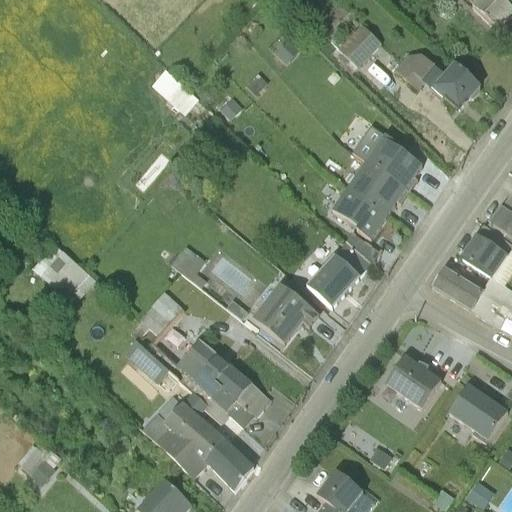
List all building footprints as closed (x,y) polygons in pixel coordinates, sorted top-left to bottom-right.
[(444,0),(439,0),(432,8),(439,15),(449,4),(444,0)] [(471,0),(481,9),(489,0),(471,0)] [(511,17),(493,0),(489,0),(481,9),(474,17),(498,40),(511,24),(511,17)] [(402,7),(395,15),(405,24),(412,16),(402,7)] [(362,34),(339,57),(359,77),(382,53),(362,34)] [(431,99),(444,84),(421,64),(408,65),(395,79),(419,100),(425,93),(431,99)] [(444,84),(431,99),(443,109),(445,107),(460,120),(469,110),(470,109),(480,97),(482,96),(455,72),(444,84)] [(181,92),(167,107),(180,119),(194,104),(181,92)] [(480,97),(470,109),(474,108),(481,101),(480,97)] [(232,105),(219,117),(230,129),(243,117),(232,105)] [(406,191),(411,194),(425,174),(384,145),(370,166),(386,177),(406,191)] [(383,220),(389,225),(411,194),(406,191),(386,177),(370,166),(348,196),(383,220)] [(130,180),(123,187),(131,195),(138,187),(130,180)] [(383,220),(348,196),(331,220),(372,249),(389,225),(383,220)] [(488,231),(511,248),(511,203),(502,215),(488,231)] [(511,257),(511,248),(488,231),(478,246),(507,265),(511,257)] [(361,264),(371,273),(381,263),(356,240),(347,252),(361,264)] [(508,265),(507,265),(475,244),(461,267),(491,286),(493,287),(508,265)] [(335,265),(359,286),(371,273),(361,264),(347,252),(335,265)] [(187,255),(172,274),(182,282),(202,298),(208,290),(198,282),(207,270),(187,255)] [(508,265),(493,287),(505,295),(511,284),(511,257),(507,265),(508,265)] [(64,261),(48,280),(57,289),(54,293),(74,311),(96,289),(64,261)] [(359,286),(335,265),(308,295),(334,318),(361,287),(359,286)] [(464,289),(483,301),(491,286),(475,275),(464,289)] [(485,302),(483,301),(464,289),(446,277),(434,296),(473,321),(485,302)] [(485,302),(473,321),(500,337),(507,324),(511,327),(511,299),(505,295),(493,287),(491,286),(483,301),(485,302)] [(255,327),(280,296),(271,289),(247,320),(255,327)] [(280,296),(255,327),(254,328),(286,354),(304,332),(311,338),(320,325),(281,294),(280,296)] [(142,330),(132,343),(139,349),(150,337),(160,346),(184,318),(165,301),(141,329),(142,330)] [(136,350),(125,363),(166,400),(178,386),(136,350)] [(201,400),(226,371),(219,366),(201,350),(177,377),(185,385),(194,393),(193,394),(201,400)] [(405,363),(386,392),(422,417),(442,388),(405,363)] [(226,371),(201,400),(212,409),(228,422),(252,393),(231,375),(226,371)] [(194,393),(185,385),(182,389),(194,400),(208,413),(204,418),(223,434),(231,424),(228,422),(212,409),(201,400),(193,394),(194,393)] [(468,392),(448,421),(488,449),(508,420),(468,392)] [(228,422),(231,424),(244,436),(255,424),(257,426),(271,409),(252,393),(228,422)] [(184,412),(200,426),(204,418),(208,413),(194,400),(184,412)] [(170,437),(157,451),(161,455),(179,472),(212,436),(200,426),(184,412),(165,433),(170,437)] [(170,437),(165,433),(173,425),(165,417),(143,437),(157,451),(170,437)] [(212,436),(179,472),(195,488),(209,473),(234,500),(255,476),(225,448),(212,436)] [(34,453),(18,474),(20,476),(43,493),(64,467),(41,449),(37,455),(34,453)] [(378,454),(370,466),(386,477),(394,465),(378,454)] [(179,472),(161,455),(152,464),(170,481),(179,472)] [(511,458),(507,455),(498,469),(511,477),(511,474),(511,458)] [(324,511),(354,511),(364,502),(337,476),(315,503),(325,511),(324,511)] [(163,487),(140,511),(192,511),(189,509),(168,491),(163,487)] [(479,489),(467,507),(474,511),(484,511),(494,499),(479,489)] [(441,496),(432,509),(436,511),(449,511),(454,505),(441,496)]
